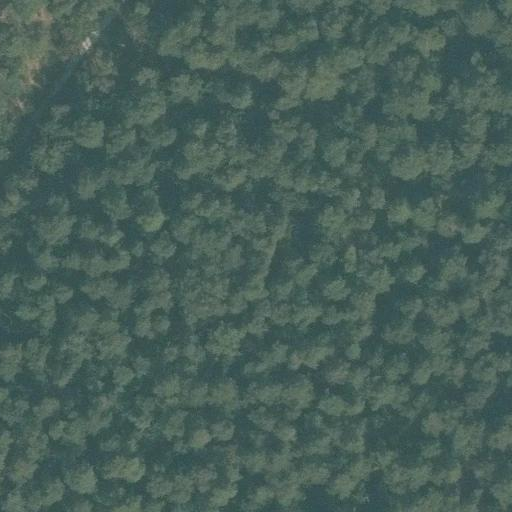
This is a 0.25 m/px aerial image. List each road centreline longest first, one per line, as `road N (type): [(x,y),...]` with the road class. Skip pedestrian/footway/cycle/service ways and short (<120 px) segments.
road 1 (track): [(74,37),(511,147)]
road 2 (track): [(0,148),(74,37)]
